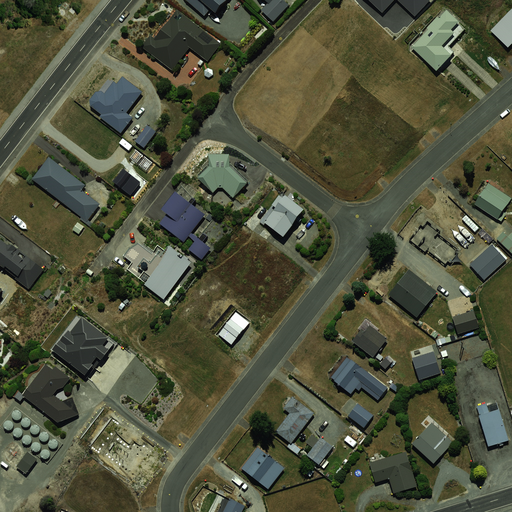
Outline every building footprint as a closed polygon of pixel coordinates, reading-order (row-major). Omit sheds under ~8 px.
[(190,0),(207,13),(211,9),(215,12),(224,0),(190,0)] [(268,0),(269,1),(261,10),(273,21),(289,3),(285,0),(268,0)] [(419,0),(358,0),(376,16),(390,2),(408,19),(423,4),(419,0)] [(150,34),(139,47),(169,71),(188,47),(203,60),(214,47),(201,35),(205,31),(177,9),(154,37),(150,34)] [(511,9),(489,32),(510,50),(511,47),(511,9)] [(442,12),(406,46),(431,72),(448,57),(440,49),(459,28),(442,12)] [(89,100),(90,107),(118,130),(120,130),(130,116),(124,112),(141,90),(119,74),(103,92),(94,93),(89,100)] [(156,136),(147,128),(136,141),(144,149),(156,136)] [(218,187),(230,197),(244,183),(227,166),(227,155),(205,156),(206,166),(194,179),(209,193),(218,187)] [(50,158),(33,180),(85,220),(99,202),(81,188),(85,183),(50,158)] [(485,183),(473,202),(496,218),(509,198),(485,183)] [(103,184),(98,191),(107,197),(111,190),(103,184)] [(164,214),(155,225),(183,246),(205,218),(174,193),(160,211),(164,214)] [(277,199),(254,221),(277,238),(297,218),(277,199)] [(421,225),(409,240),(424,252),(427,248),(448,266),(460,250),(451,243),(455,239),(429,219),(423,227),(421,225)] [(466,226),(462,233),(479,241),(483,234),(466,226)] [(511,229),(497,240),(510,253),(511,251),(511,229)] [(45,266),(0,236),(0,267),(28,288),(45,266)] [(193,240),(185,250),(198,260),(207,248),(193,240)] [(131,262),(127,267),(164,300),(191,263),(168,242),(159,253),(142,241),(124,256),(131,262)] [(491,242),(467,264),(480,279),(504,257),(491,242)] [(406,269),(386,295),(418,317),(437,292),(406,269)] [(481,330),(475,310),(449,318),(454,338),(481,330)] [(68,329),(53,347),(85,373),(108,344),(76,319),(68,329)] [(366,323),(351,342),(372,356),(387,339),(366,323)] [(437,353),(411,361),(417,380),(444,371),(437,353)] [(346,355),(329,379),(349,393),(358,381),(385,400),(393,388),(346,355)] [(45,364),(23,394),(59,424),(78,415),(54,394),(63,388),(70,378),(56,366),(52,369),(45,364)] [(288,411),(275,429),(291,441),(312,413),(291,396),(282,407),(288,411)] [(506,438),(497,406),(487,409),(485,402),(470,407),(482,445),(506,438)] [(357,403),(346,416),(360,427),(371,414),(357,403)] [(430,422),(412,442),(434,461),(451,442),(430,422)] [(312,448),(307,454),(318,462),(330,447),(309,433),(302,442),(312,448)] [(254,444),(238,466),(267,488),(283,467),(254,444)] [(22,458),(24,458),(26,458),(27,456),(28,455),(29,453),(29,450),(28,449),(26,447),(25,446),(23,446),(20,446),(19,447),(17,449),(17,451),(16,453),(17,455),(18,456),(20,458),(22,458)] [(406,451),(367,460),(374,482),(389,478),(394,492),(417,484),(406,451)] [(227,497),(219,511),(239,511),(243,505),(227,497)]
